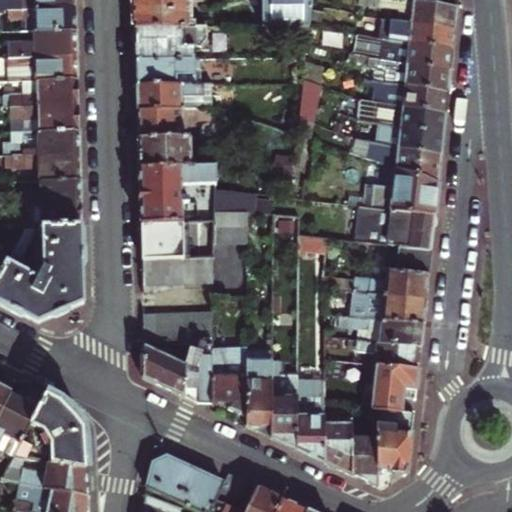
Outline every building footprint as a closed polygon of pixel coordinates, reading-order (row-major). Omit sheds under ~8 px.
[(0,0),(0,9),(5,9),(74,7),(74,0),(0,0)] [(130,0),(131,13),(132,29),(187,27),(186,4),(197,3),(196,0),(130,0)] [(302,24),(304,0),(253,0),(255,25),(302,24)] [(408,13),(407,25),(449,28),(450,15),(451,5),(416,0),(369,0),(369,5),(408,13)] [(74,7),(5,9),(5,21),(18,21),(19,31),(75,30),(74,14),(74,7)] [(380,23),(378,38),(447,47),(448,38),(449,28),(407,25),(380,23)] [(187,27),(132,29),(132,45),(133,61),(189,60),(188,48),(192,48),(199,40),(198,27),(187,27)] [(6,46),(7,56),(76,55),(75,37),(75,30),(19,31),(19,45),(6,46)] [(347,60),(361,63),(445,71),(446,60),(447,47),(378,38),(351,33),(347,60)] [(76,55),(7,56),(7,67),(20,67),(20,79),(77,77),(76,64),(76,55)] [(299,58),(298,75),(314,78),(315,59),(299,58)] [(347,60),(342,59),(342,64),(363,77),(382,79),(382,89),(443,94),(444,82),(445,71),(361,63),(347,60)] [(189,60),(133,61),(133,76),(134,86),(189,85),(189,60)] [(314,78),(298,75),(296,96),(311,99),(314,78)] [(7,96),(8,107),(78,105),(77,87),(77,77),(20,79),(21,95),(7,96)] [(189,85),(134,86),(134,98),(135,110),(190,109),(189,85)] [(443,94),(382,89),(369,89),(368,100),(400,104),(399,113),(441,116),(442,105),(443,94)] [(311,99),(296,96),(294,116),(309,120),(311,99)] [(78,105),(8,107),(8,119),(22,119),(23,133),(78,130),(78,118),(78,105)] [(441,116),(399,113),(371,111),(355,107),(353,128),(373,130),(439,136),(440,127),(441,116)] [(190,109),(135,110),(135,127),(135,138),(175,137),(175,127),(211,126),(211,110),(208,109),(190,109)] [(309,120),(294,116),(293,128),(308,133),(309,120)] [(23,133),(22,119),(8,119),(9,133),(23,133)] [(293,128),(292,137),(307,142),(309,134),(308,133),(293,128)] [(78,130),(23,133),(9,133),(10,145),(23,145),(23,156),(79,154),(79,142),(78,130)] [(439,136),(373,130),(371,149),(437,155),(438,146),(439,136)] [(175,137),(135,138),(136,147),(137,169),(186,167),(185,137),(175,137)] [(310,144),(291,143),(286,200),(300,201),(302,182),(307,183),(308,168),(310,144)] [(10,145),(10,157),(23,156),(23,145),(10,145)] [(434,199),(435,184),(436,169),(437,155),(371,149),(353,148),(352,157),(394,170),(392,187),(371,185),(370,189),(307,183),(302,182),(300,201),(358,209),(432,217),(434,199)] [(79,154),(23,156),(10,157),(11,170),(47,168),(47,181),(80,180),(80,167),(79,154)] [(137,193),(138,224),(179,222),(179,203),(186,203),(186,198),(179,198),(179,185),(210,184),(210,166),(186,167),(137,169),(137,193)] [(308,168),(307,183),(370,189),(371,185),(371,175),(308,168)] [(80,180),(47,181),(17,182),(18,205),(81,202),(80,191),(80,180)] [(0,209),(2,206),(15,182),(0,182),(0,209)] [(275,199),(210,191),(210,210),(246,213),(274,215),(275,199)] [(81,202),(18,205),(19,228),(26,227),(34,227),(43,227),(81,225),(81,213),(81,202)] [(354,243),(384,246),(429,250),(430,236),(431,228),(432,217),(358,209),(354,243)] [(246,213),(210,210),(209,238),(247,238),(246,213)] [(179,222),(138,224),(139,241),(139,260),(179,259),(179,222)] [(81,225),(43,227),(45,268),(42,269),(37,278),(8,262),(0,276),(0,300),(14,308),(39,321),(84,303),(81,225)] [(0,228),(0,276),(8,262),(11,256),(26,227),(19,228),(0,228)] [(16,258),(34,227),(26,227),(11,256),(16,258)] [(428,264),(429,250),(384,246),(382,266),(386,270),(385,280),(356,277),(355,282),(354,295),(359,295),(364,296),(369,296),(424,301),(428,264)] [(179,259),(139,260),(140,286),(208,284),(209,258),(179,259)] [(369,296),(366,321),(422,326),(423,313),(424,301),(369,296)] [(208,313),(141,314),(142,338),(195,339),(208,339),(208,313)] [(422,326),(366,321),(345,319),(345,324),(369,326),(368,343),(420,348),(421,337),(422,326)] [(182,366),(142,348),(143,377),(168,389),(198,403),(198,402),(200,345),(207,345),(208,339),(195,339),(182,366)] [(366,365),(376,366),(418,370),(419,359),(420,348),(368,343),(341,340),(341,345),(346,346),(346,351),(367,353),(366,365)] [(200,345),(198,402),(220,403),(230,404),(229,407),(248,417),(248,367),(247,355),(247,350),(207,350),(207,345),(200,345)] [(247,355),(248,367),(267,367),(267,359),(267,355),(247,355)] [(270,438),(271,395),(271,372),(272,359),(267,359),(267,367),(248,367),(248,417),(248,427),(258,432),(270,438)] [(418,370),(376,366),(372,415),(381,416),(399,418),(403,390),(416,391),(417,383),(418,370)] [(271,372),(271,395),(279,396),(279,373),(271,372)] [(279,396),(271,395),(270,438),(286,445),(297,450),(298,382),(298,373),(279,373),(279,396)] [(322,462),(323,429),(324,383),(298,382),(297,450),(306,455),(322,462)] [(0,415),(12,394),(0,388),(0,387),(0,415)] [(12,394),(0,415),(0,450),(15,458),(40,409),(27,402),(12,394)] [(40,409),(15,458),(49,464),(86,470),(84,448),(82,428),(79,424),(60,403),(47,396),(40,409)] [(381,416),(380,432),(379,470),(388,469),(389,473),(400,473),(409,474),(414,420),(399,418),(381,416)] [(350,476),(351,429),(351,422),(345,423),(345,430),(323,429),(322,462),(332,467),(350,476)] [(380,432),(351,429),(350,476),(366,483),(376,488),(379,473),(379,470),(380,432)] [(151,479),(149,490),(196,511),(210,511),(224,484),(167,456),(154,464),(151,479)] [(2,482),(27,486),(87,497),(87,484),(86,470),(49,464),(47,473),(10,467),(2,482)] [(210,511),(226,511),(242,481),(228,475),(224,484),(210,511)] [(242,481),(226,511),(242,511),(255,488),(242,481)] [(0,508),(20,511),(88,511),(88,509),(87,497),(27,486),(23,503),(0,498),(0,508)] [(255,488),(242,511),(273,511),(280,500),(267,494),(255,488)] [(144,511),(178,511),(179,511),(180,509),(148,494),(144,511)] [(304,511),(291,505),(280,500),(273,511),(304,511)]
